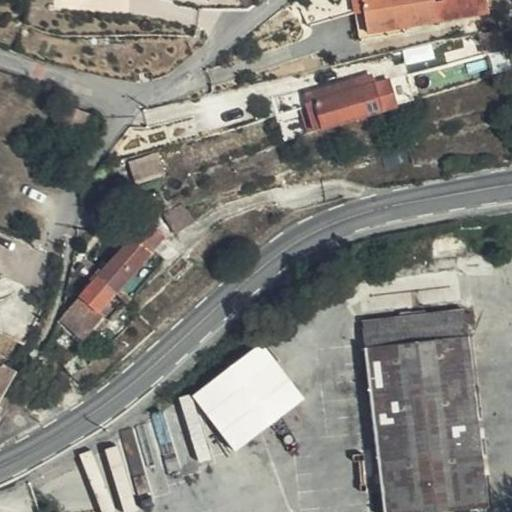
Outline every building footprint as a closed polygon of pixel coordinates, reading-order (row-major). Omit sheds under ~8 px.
[(49,0),(51,15),(90,12),(91,24),(122,19),(123,26),(151,23),(148,0),(49,0)] [(342,0),(317,0),(323,23),(347,16),(342,0)] [(380,32),(376,0),(367,0),(373,38),(418,32),(418,26),(380,32)] [(448,0),(376,0),(380,32),(418,26),(503,14),(501,0),(456,0),(456,1),(449,1),(448,0)] [(505,77),(511,75),(511,49),(501,54),(505,77)] [(348,86),(346,77),(344,69),(313,77),(318,96),(326,94),(348,86)] [(355,114),(405,99),(398,71),(367,81),(364,73),(346,77),(348,86),(326,94),(333,121),(355,114)] [(55,119),(84,132),(95,101),(64,89),(55,119)] [(200,137),(184,141),(187,153),(203,148),(200,137)] [(161,153),(133,158),(136,177),(164,172),(161,153)] [(190,220),(182,206),(180,203),(162,213),(172,230),(190,220)] [(96,277),(112,292),(150,249),(160,239),(157,225),(130,240),(96,277)] [(150,249),(112,292),(122,303),(161,258),(150,249)] [(69,309),(70,310),(83,326),(112,292),(96,277),(69,309)] [(364,322),(385,511),(457,511),(486,509),(464,311),(364,322)] [(264,340),(193,392),(235,449),(306,397),(264,340)] [(0,390),(19,365),(0,351),(0,390)] [(48,396),(62,408),(80,396),(78,392),(61,385),(48,396)] [(26,406),(41,423),(62,408),(48,396),(41,390),(26,406)] [(2,445),(4,446),(41,423),(26,406),(13,401),(0,420),(0,443),(2,445)]
